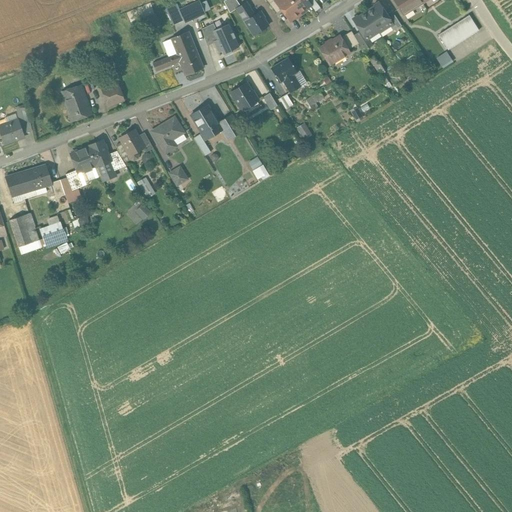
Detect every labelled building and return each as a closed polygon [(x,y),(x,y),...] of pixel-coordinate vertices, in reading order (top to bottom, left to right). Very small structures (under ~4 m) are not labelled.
[(225,0),(224,2),(230,13),(236,9),(240,6),(236,0),(225,0)] [(281,10),(275,2),(276,2),(274,0),(269,4),(276,13),(281,10)] [(300,13),(290,0),(277,0),(276,2),(275,2),(281,10),(290,21),(300,13)] [(306,0),(290,0),(300,13),(311,5),(306,0)] [(421,0),(393,0),(403,15),(423,3),(421,0)] [(200,1),(179,10),(185,22),(205,13),(200,1)] [(260,12),(254,15),(246,3),(240,6),(236,9),(245,22),(244,22),(253,35),(268,26),(260,12)] [(386,15),(382,8),(376,7),(367,13),(379,31),(378,32),(379,33),(390,26),(392,24),(386,15)] [(401,26),(392,11),(386,15),(392,24),(390,26),(393,31),(401,26)] [(367,13),(358,19),(356,25),(361,31),(366,40),(368,38),(378,32),(379,31),(367,13)] [(155,14),(140,20),(144,29),(159,23),(155,14)] [(469,16),(438,35),(448,50),(479,31),(469,16)] [(228,24),(213,31),(224,55),(232,51),(239,47),(228,24)] [(158,29),(146,34),(148,40),(160,35),(158,29)] [(351,31),(340,38),(348,50),(359,44),(354,35),(351,31)] [(366,40),(361,31),(354,35),(359,44),(363,51),(373,45),(368,38),(366,40)] [(202,68),(188,33),(171,39),(177,54),(180,62),(185,75),(202,68)] [(339,36),(320,48),(329,64),(349,53),(348,50),(340,38),(339,36)] [(442,67),(452,62),(447,51),(436,57),(442,67)] [(177,54),(153,64),(156,71),(180,62),(177,54)] [(288,58),(271,68),(279,83),(283,81),(290,93),(300,87),(293,75),(297,73),(288,58)] [(246,83),(231,92),(242,111),(258,101),(252,91),(251,92),(246,83)] [(81,85),(61,92),(72,122),(91,115),(81,85)] [(117,85),(102,90),(108,106),(123,100),(117,85)] [(277,106),(270,93),(263,98),(270,110),(277,106)] [(315,95),(306,100),(312,110),(318,107),(315,103),(324,98),(321,93),(315,96),(315,95)] [(287,95),(280,99),(286,109),(293,105),(287,95)] [(26,105),(16,108),(19,123),(23,134),(32,131),(30,120),(24,121),(21,109),(27,108),(26,105)] [(218,123),(207,105),(191,115),(202,134),(206,140),(221,130),(222,130),(218,123)] [(357,105),(350,109),(357,121),(363,117),(357,105)] [(27,108),(21,109),(24,121),(30,120),(27,108)] [(232,115),(218,123),(222,130),(221,130),(227,140),(242,131),(232,115)] [(183,132),(174,118),(152,132),(165,153),(175,147),(171,140),(183,132)] [(18,120),(0,127),(0,132),(4,144),(24,137),(23,134),(19,123),(18,120)] [(302,137),(311,133),(305,122),(297,126),(302,137)] [(134,130),(120,138),(127,150),(128,149),(129,153),(129,156),(130,159),(134,160),(137,158),(138,155),(136,152),(143,148),(144,148),(144,147),(137,136),(134,130)] [(144,133),(137,136),(144,147),(150,143),(144,133)] [(210,152),(200,135),(194,138),(204,156),(210,152)] [(102,141),(89,146),(96,165),(97,167),(110,162),(110,161),(108,155),(102,141)] [(150,143),(144,147),(144,148),(143,148),(146,152),(153,148),(150,143)] [(89,147),(70,154),(76,170),(78,173),(84,170),(84,172),(92,169),(91,167),(96,165),(89,147)] [(126,166),(117,151),(108,155),(110,161),(110,162),(114,171),(126,166)] [(248,161),(258,182),(269,177),(259,156),(248,161)] [(45,165),(19,173),(25,193),(52,185),(51,183),(45,165)] [(180,167),(170,174),(177,186),(187,179),(180,167)] [(76,170),(65,174),(67,178),(72,191),(78,189),(83,187),(78,173),(76,170)] [(19,173),(5,177),(12,197),(25,193),(19,173)] [(148,176),(139,180),(146,197),(155,194),(148,176)] [(72,191),(67,178),(60,180),(65,195),(68,203),(81,198),(78,189),(72,191)] [(60,180),(51,183),(52,185),(56,198),(65,195),(60,180)] [(137,223),(151,211),(142,202),(129,214),(137,223)] [(29,213),(9,220),(18,247),(38,240),(29,213)] [(87,218),(84,216),(80,218),(79,221),(80,224),(79,226),(82,228),(83,226),(87,224),(88,221),(87,218)] [(57,217),(48,220),(50,226),(41,229),(44,238),(63,232),(57,217)]
